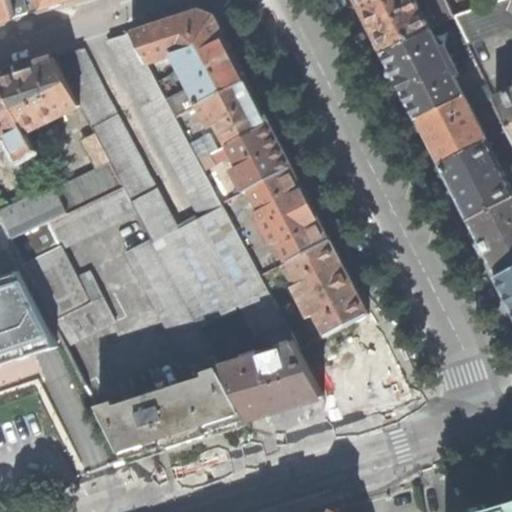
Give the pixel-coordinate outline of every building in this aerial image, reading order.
[(0,0),(0,22),(17,17),(12,0),(0,0)] [(25,0),(12,0),(17,17),(29,13),(25,0)] [(42,0),(45,8),(70,0),(42,0)] [(385,53),(433,29),(425,13),(417,0),(358,0),(366,16),(385,53)] [(511,0),(493,0),(455,13),(457,16),(469,41),(496,31),(506,24),(511,25),(511,0)] [(425,13),(433,29),(457,16),(455,13),(449,1),(425,13)] [(188,91),(186,92),(170,101),(179,117),(201,105),(251,80),(233,45),(217,15),(203,10),(134,32),(150,63),(178,55),(196,90),(190,92),(188,91)] [(402,87),(419,119),(466,95),(454,72),(458,70),(455,64),(451,66),(448,60),(452,57),(449,53),(445,54),(433,29),(385,53),(402,87)] [(146,106),(167,95),(163,86),(150,63),(134,32),(111,39),(146,106)] [(153,240),(154,242),(179,229),(83,48),(56,57),(82,106),(96,133),(112,163),(125,186),(139,212),(153,240)] [(27,66),(0,74),(0,78),(29,133),(82,106),(56,57),(27,66)] [(21,159),(38,151),(29,133),(0,78),(0,136),(8,134),(21,159)] [(167,95),(170,101),(186,92),(177,79),(163,86),(167,95)] [(204,138),(193,143),(202,159),(213,154),(232,144),(273,123),(261,101),(251,80),(201,105),(214,128),(221,125),(226,135),(208,144),(204,138)] [(511,91),(497,99),(511,129),(511,91)] [(203,217),(226,205),(207,169),(202,159),(193,143),(179,117),(170,101),(167,95),(146,106),(181,173),(180,174),(203,217)] [(431,143),(441,164),(489,141),(466,95),(419,119),(431,143)] [(273,123),(232,144),(237,154),(243,165),(236,169),(248,191),(254,188),(296,167),(284,144),(273,123)] [(101,168),(112,163),(96,133),(85,139),(101,168)] [(456,192),(470,220),(511,198),(511,186),(489,141),(441,164),(456,192)] [(232,144),(213,154),(218,164),(237,154),(232,144)] [(46,166),(38,151),(21,159),(29,174),(46,166)] [(218,164),(213,154),(202,159),(207,169),(218,164)] [(125,186),(112,163),(101,168),(58,188),(71,213),(125,186)] [(282,240),(293,261),(334,240),(315,204),(296,167),(254,188),(266,209),(259,212),(276,243),(282,240)] [(3,212),(16,239),(71,213),(58,188),(57,186),(3,212)] [(29,264),(67,246),(139,212),(125,186),(71,213),(16,239),(29,264)] [(511,268),(511,198),(470,220),(484,249),(498,276),(511,268)] [(247,300),(270,288),(226,205),(203,217),(179,229),(154,242),(200,326),(247,300)] [(200,366),(216,357),(200,326),(154,242),(153,240),(128,252),(191,370),(200,366)] [(293,261),(304,283),(320,314),(331,335),(349,326),(372,314),(352,274),(334,240),(293,261)] [(45,296),(83,277),(67,246),(29,264),(45,296)] [(511,303),(511,268),(498,276),(511,303)] [(24,272),(0,280),(0,366),(61,346),(24,272)] [(93,272),(83,277),(45,296),(70,345),(118,321),(93,272)] [(320,314),(304,283),(297,286),(313,318),(320,314)] [(286,320),(270,288),(247,300),(264,332),(286,320)] [(249,359),(222,367),(225,374),(249,418),(288,406),(327,394),(318,378),(302,349),(300,345),(250,361),(249,359)] [(222,367),(216,357),(200,366),(202,381),(225,374),(222,367)] [(249,418),(225,374),(202,381),(103,410),(127,458),(162,446),(192,437),(249,418)] [(182,474),(183,478),(204,473),(202,465),(186,469),(181,470),(182,474)] [(308,507),(307,503),(286,508),(287,511),(306,511),(309,511),(308,507)]
